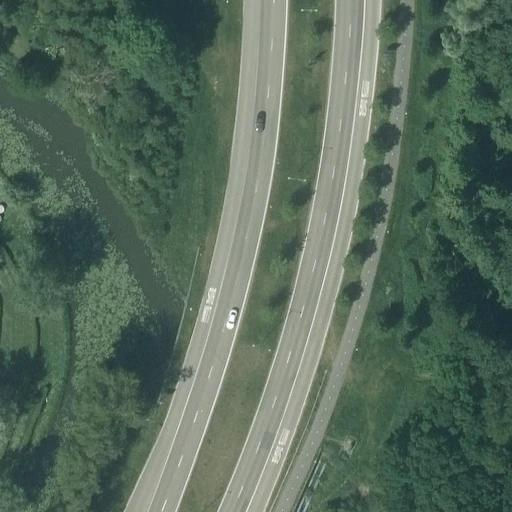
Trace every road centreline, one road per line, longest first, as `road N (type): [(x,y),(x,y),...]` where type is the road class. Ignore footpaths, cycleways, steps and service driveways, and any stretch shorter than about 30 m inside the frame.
road 1 (secondary): [(271,0),(262,162),(226,327),(190,450),(160,511)]
road 2 (secondary): [(249,511),(314,320),(344,160),(350,0)]
